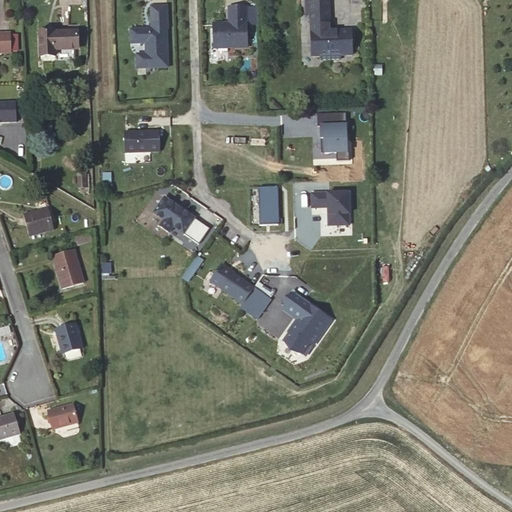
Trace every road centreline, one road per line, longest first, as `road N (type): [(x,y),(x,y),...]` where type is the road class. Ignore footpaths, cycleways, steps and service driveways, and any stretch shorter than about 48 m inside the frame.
road 1 (tertiary): [(371,400),(302,431),(0,505)]
road 2 (tertiary): [(511,169),(448,257),(371,400)]
road 3 (unclassified): [(511,502),(371,400)]
road 4 (residential): [(0,252),(36,375)]
